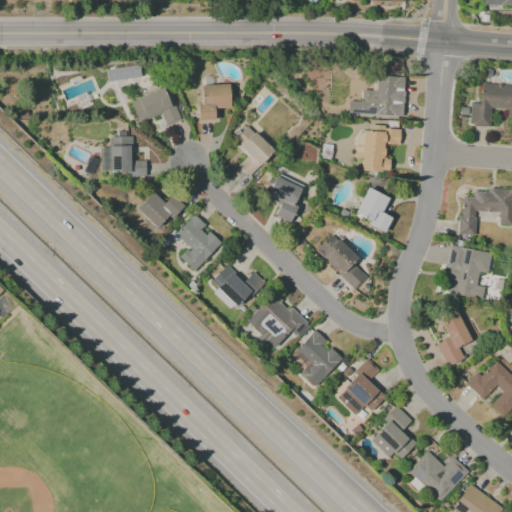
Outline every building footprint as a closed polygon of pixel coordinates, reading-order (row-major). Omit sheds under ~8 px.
[(104,70),(106,82),(139,77),(137,64),(104,70)] [(402,77),(375,76),(375,90),(360,90),(360,101),(347,101),(346,114),(401,116),(402,77)] [(511,85),(479,84),(478,103),(469,103),(468,125),(488,126),(489,109),(506,110),(506,117),(511,117),(511,85)] [(200,86),(227,85),(229,108),(213,109),(213,120),(197,121),(196,105),(201,105),(200,86)] [(161,112),(138,122),(129,103),(161,88),(169,106),(174,104),(180,119),(167,125),(161,112)] [(354,158),(360,158),(360,171),(386,171),(387,145),(398,145),(399,127),(368,126),(368,131),(355,130),(354,158)] [(257,167),(248,176),(237,165),(246,156),(233,144),(238,138),(237,137),(246,127),(272,152),(258,167),(257,167)] [(110,147),(109,137),(117,137),(117,131),(125,131),(125,137),(131,137),(132,161),(144,160),(144,176),(128,176),(128,174),(108,174),(108,147),(110,147)] [(302,185),(275,174),(264,199),(278,205),(273,216),(287,222),(302,185)] [(387,198),(365,187),(353,213),(369,221),(367,225),(383,233),(390,218),(380,213),(387,198)] [(511,193),(511,190),(471,189),(471,197),(459,196),(458,233),(473,234),(474,212),(497,212),(497,224),(511,225),(511,193)] [(168,216),(155,230),(135,210),(151,193),(163,205),(171,196),(183,207),(171,219),(168,216)] [(174,234),(188,247),(178,257),(192,271),(218,244),(201,228),(204,225),(192,215),(174,234)] [(313,251),(353,289),(365,277),(351,263),(356,258),(330,233),(313,251)] [(489,252),(449,245),(443,278),(449,278),(446,294),(480,300),(483,287),(475,286),(477,272),(486,273),(489,252)] [(251,272),(242,282),(225,265),(210,282),(236,306),(247,294),(252,297),(264,284),(251,272)] [(289,331),(294,336),(305,324),(273,293),(245,322),(273,348),(289,331)] [(438,319),(447,338),(435,344),(445,367),(463,359),(457,347),(469,341),(456,311),(438,319)] [(333,396),(353,416),(363,405),(370,411),(384,396),(367,379),(376,370),(367,360),(333,396)] [(481,399),(494,385),(501,392),(489,405),(501,417),(511,406),(511,377),(494,361),(479,376),(475,372),(464,383),(481,399)] [(387,458),(392,452),(400,459),(415,443),(401,430),(410,420),(396,407),(367,439),(387,458)] [(439,502),(467,471),(452,457),(443,466),(426,451),(406,472),(439,502)] [(453,511),(497,511),(501,507),(467,485),(451,510),(453,511)]
